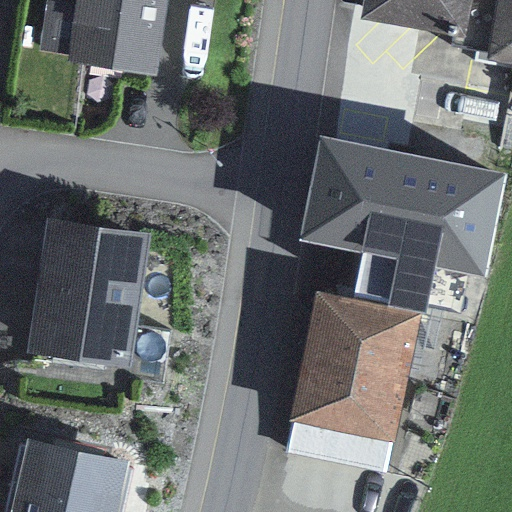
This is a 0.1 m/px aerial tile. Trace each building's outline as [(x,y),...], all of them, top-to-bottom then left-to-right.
[(70,0),(65,53),(158,64),(165,0),(70,0)] [(369,0),(366,17),(465,34),(471,0),(369,0)] [(511,0),(471,0),(465,34),(483,37),(480,54),(511,59),(511,0)] [(305,237),(481,272),(500,178),(324,143),(305,237)] [(136,224),(42,214),(28,357),(121,366),(136,224)] [(295,417),(390,436),(414,316),(320,297),(295,417)] [(35,442),(20,511),(115,511),(126,461),(35,442)]
